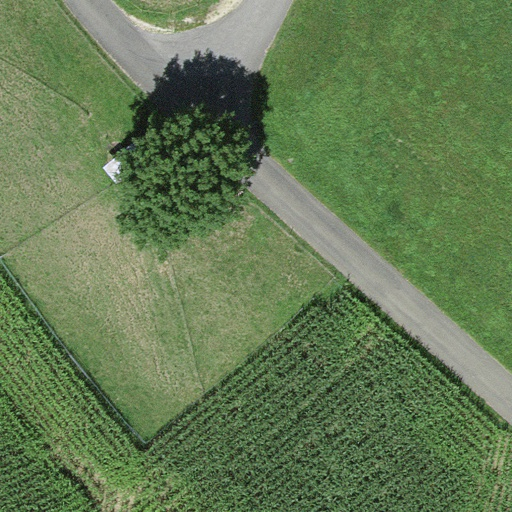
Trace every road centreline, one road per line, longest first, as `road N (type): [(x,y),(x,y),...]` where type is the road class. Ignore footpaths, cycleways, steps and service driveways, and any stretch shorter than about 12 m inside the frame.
road 1 (unclassified): [(73,0),(194,121),(511,406)]
road 2 (track): [(194,121),(262,0)]
